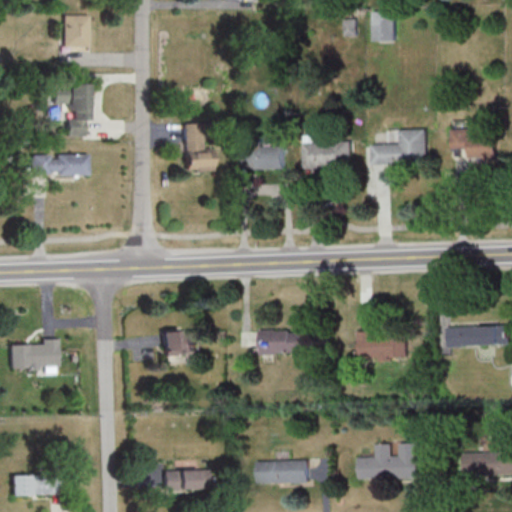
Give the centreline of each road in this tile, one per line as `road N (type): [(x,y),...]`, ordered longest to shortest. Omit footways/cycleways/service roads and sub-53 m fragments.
road 1 (secondary): [(0,271),(511,252)]
road 2 (residential): [(142,0),(143,266)]
road 3 (residential): [(100,267),(109,511)]
